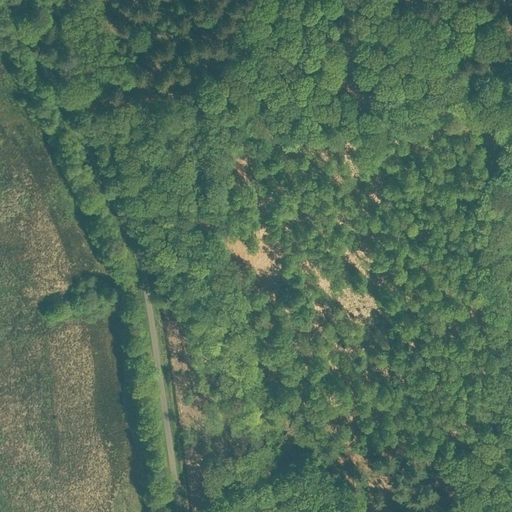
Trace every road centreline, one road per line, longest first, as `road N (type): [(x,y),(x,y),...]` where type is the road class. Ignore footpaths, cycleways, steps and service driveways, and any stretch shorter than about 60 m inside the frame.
road 1 (unclassified): [(179,511),(140,260),(13,0)]
road 2 (track): [(511,69),(63,103)]
